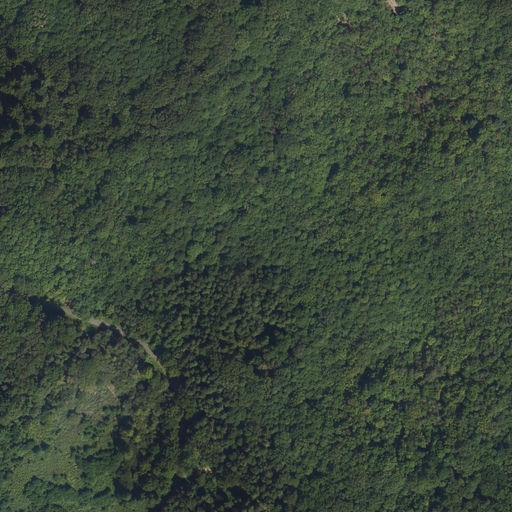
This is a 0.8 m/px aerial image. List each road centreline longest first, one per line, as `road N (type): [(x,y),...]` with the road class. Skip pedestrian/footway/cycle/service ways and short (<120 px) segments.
road 1 (track): [(217,470),(253,421),(484,330),(511,308)]
road 2 (tertiary): [(0,291),(145,349),(189,450),(168,511)]
